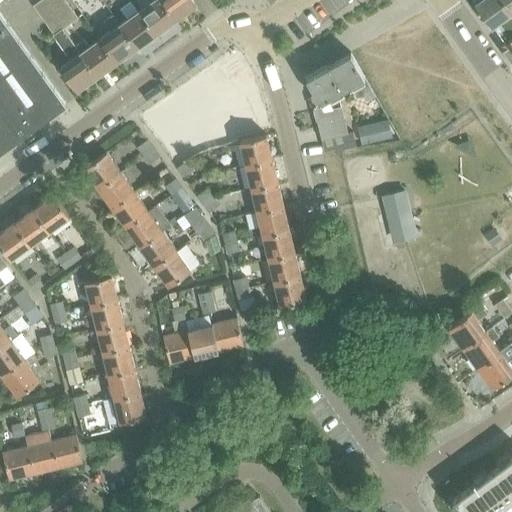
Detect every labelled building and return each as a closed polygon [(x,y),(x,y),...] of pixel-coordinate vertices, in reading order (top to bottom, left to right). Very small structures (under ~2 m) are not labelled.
[(39,0),(33,5),(40,15),(61,0),(39,0)] [(65,0),(61,0),(40,15),(47,25),(59,16),(66,26),(78,17),(65,0)] [(161,0),(152,0),(139,10),(156,32),(175,18),(172,14),(161,0)] [(161,0),(172,14),(175,18),(195,4),(192,0),(161,0)] [(511,10),(504,0),(479,0),(476,2),(493,25),(494,24),(506,41),(500,45),(511,61),(511,11),(511,10)] [(139,10),(119,24),(136,47),(156,32),(139,10)] [(0,151),(66,104),(0,13),(0,151)] [(110,31),(100,38),(116,61),(136,47),(119,24),(112,14),(103,21),(110,31)] [(59,16),(47,25),(53,34),(52,35),(70,59),(60,66),(77,90),(96,75),(88,64),(80,53),(75,45),(62,28),(66,26),(59,16)] [(83,39),(75,45),(80,53),(88,64),(96,75),(116,61),(100,38),(88,46),(83,39)] [(351,52),(307,77),(315,93),(311,95),(314,110),(318,127),(321,140),(324,151),(324,152),(333,151),(357,147),(353,132),(349,134),(339,96),(352,89),(355,93),(362,90),(368,101),(376,96),(351,52)] [(181,100),(147,125),(157,140),(185,120),(229,89),(233,86),(222,70),(220,68),(207,77),(202,80),(179,97),(181,100)] [(229,89),(185,120),(207,151),(237,129),(251,118),(250,117),(229,89)] [(359,124),(363,142),(395,134),(390,116),(359,124)] [(237,129),(207,151),(210,155),(222,151),(227,150),(242,150),(240,141),(237,129)] [(266,134),(240,141),(242,150),(246,164),(272,158),(266,134)] [(147,140),(138,147),(144,155),(153,149),(147,140)] [(153,149),(144,155),(149,163),(159,156),(153,149)] [(106,152),(84,167),(99,187),(121,172),(106,152)] [(272,158),(246,164),(246,165),(252,188),(277,181),(272,159),(272,158)] [(187,160),(177,167),(183,177),(194,169),(187,160)] [(121,172),(99,187),(113,207),(135,192),(121,172)] [(175,179),(166,186),(171,193),(181,187),(175,179)] [(277,181),(252,188),(252,189),(257,211),(283,205),(278,182),(277,181)] [(181,187),(171,193),(177,202),(186,195),(181,187)] [(207,188),(197,195),(202,202),(203,204),(213,196),(212,195),(207,188)] [(405,189),(382,194),(393,240),(416,235),(405,189)] [(135,192),(113,207),(127,226),(148,211),(135,192)] [(54,194),(34,208),(49,230),(69,215),(54,194)] [(213,196),(203,204),(209,212),(219,205),(213,196)] [(148,211),(127,226),(141,246),(163,231),(162,230),(171,224),(157,204),(148,211)] [(283,205),(257,211),(257,212),(263,234),(289,228),(283,206),(283,205)] [(34,208),(15,222),(30,244),(49,230),(34,208)] [(203,218),(193,225),(199,233),(209,226),(203,218)] [(15,222),(0,232),(0,244),(10,258),(30,244),(15,222)] [(209,226),(199,233),(205,241),(214,234),(209,226)] [(494,227),(484,234),(492,246),(502,239),(494,227)] [(289,228),(263,234),(263,235),(269,258),(294,251),(289,229),(289,228)] [(235,230),(223,233),(226,243),(238,240),(235,230)] [(163,231),(141,246),(155,265),(176,250),(163,231)] [(238,240),(226,243),(226,244),(228,253),(240,250),(238,241),(238,240)] [(73,248),(66,253),(72,262),(79,257),(73,248)] [(176,250),(155,265),(169,285),(190,269),(199,264),(192,255),(184,261),(176,250)] [(294,251),(269,258),(269,259),(274,281),(300,275),(295,252),(294,251)] [(66,253),(58,259),(64,268),(72,262),(66,253)] [(85,263),(73,272),(81,282),(93,274),(85,263)] [(85,281),(79,282),(81,293),(88,291),(91,304),(91,305),(117,298),(111,275),(85,281)] [(300,275),(274,281),(280,305),(306,299),(300,275)] [(35,276),(28,281),(34,290),(41,284),(35,276)] [(246,278),(234,280),(237,290),(248,288),(246,278)] [(22,288),(12,296),(18,305),(30,296),(23,287),(22,288)] [(248,288),(237,290),(239,299),(250,297),(248,288)] [(204,292),(198,293),(200,303),(214,300),(212,290),(204,292)] [(30,296),(18,305),(24,313),(35,304),(30,296)] [(117,298),(91,305),(97,328),(123,321),(117,299),(117,298)] [(511,309),(503,298),(495,304),(505,317),(511,312),(511,309)] [(214,300),(200,303),(202,313),(209,311),(216,310),(214,300)] [(62,302),(51,304),(53,314),(64,311),(62,302)] [(481,303),(449,326),(464,347),(486,331),(485,330),(478,320),(488,313),(481,303)] [(183,306),(171,309),(174,320),(172,320),(175,333),(188,330),(189,330),(186,318),(183,306)] [(64,311),(53,314),(54,315),(55,323),(66,320),(64,312),(64,311)] [(237,318),(212,324),(218,350),(243,344),(237,318)] [(29,319),(22,325),(25,329),(32,323),(29,319)] [(123,321),(97,328),(97,329),(103,351),(128,345),(123,322),(123,321)] [(0,325),(0,347),(10,340),(10,339),(17,334),(11,324),(3,330),(0,325)] [(189,330),(188,330),(194,356),(218,350),(212,324),(189,330)] [(486,331),(464,347),(478,367),(500,351),(493,340),(499,335),(492,325),(485,330),(486,331)] [(175,333),(163,336),(169,362),(194,356),(188,330),(175,333)] [(10,340),(0,347),(0,370),(3,375),(25,359),(24,358),(34,351),(20,332),(17,334),(10,339),(10,340)] [(51,333),(38,336),(41,346),(54,343),(51,333)] [(500,351),(478,367),(493,387),(511,373),(511,367),(506,359),(511,355),(511,342),(500,351)] [(54,343),(41,346),(43,356),(56,353),(54,343)] [(128,345),(103,351),(103,352),(108,374),(134,368),(129,346),(128,345)] [(74,349),(63,351),(65,360),(76,358),(74,349)] [(76,358),(65,360),(65,361),(67,370),(70,384),(82,381),(78,367),(76,358)] [(25,359),(3,375),(18,395),(39,379),(25,359)] [(134,368),(108,374),(109,375),(114,397),(140,391),(134,369),(134,368)] [(114,397),(103,400),(109,424),(120,421),(146,415),(140,391),(114,397)] [(85,395),(74,398),(76,407),(87,404),(85,395)] [(87,404),(76,407),(78,416),(89,414),(87,404)] [(44,410),(38,412),(40,421),(51,418),(49,409),(44,410)] [(51,418),(40,421),(42,430),(48,428),(54,427),(51,418)] [(20,422),(11,424),(14,436),(23,434),(20,422)] [(49,429),(25,435),(28,446),(27,446),(33,474),(58,468),(51,441),(52,440),(49,429)] [(52,440),(51,441),(58,468),(82,462),(76,435),(52,440)] [(27,446),(2,452),(8,480),(33,474),(27,446)] [(475,481),(453,497),(463,511),(511,511),(511,453),(476,480),(474,478),(473,479),(475,481)] [(270,511),(258,495),(251,500),(249,497),(242,502),(240,498),(220,511),(270,511)]
